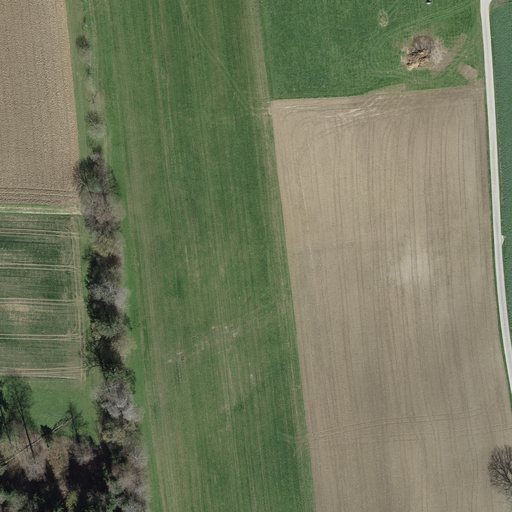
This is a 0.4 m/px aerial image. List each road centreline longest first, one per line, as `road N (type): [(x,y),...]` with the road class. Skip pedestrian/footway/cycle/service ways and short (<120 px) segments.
road 1 (track): [(487,0),(511,336)]
road 2 (track): [(68,0),(81,212),(0,208)]
